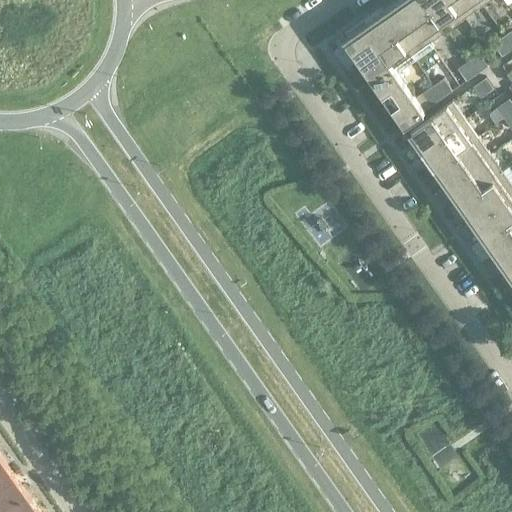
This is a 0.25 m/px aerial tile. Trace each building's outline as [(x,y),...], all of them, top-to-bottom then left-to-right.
[(447,29),(427,0),(409,0),(404,4),(430,41),(447,29)] [(465,16),(453,0),(427,0),(447,29),(465,16)] [(483,4),(479,0),(453,0),(465,16),(483,4)] [(434,47),(430,41),(404,4),(386,16),(416,59),(434,47)] [(416,59),(386,16),(368,29),(394,66),(395,66),(399,72),(416,59)] [(394,66),(368,29),(350,42),(406,122),(425,109),(399,72),(395,66),(394,66)] [(511,47),(511,45),(504,34),(494,42),(502,55),(511,47)] [(480,52),(469,59),(478,72),(488,64),(480,52)] [(478,72),(469,59),(458,67),(467,79),(478,72)] [(486,76),(474,85),(481,96),(494,87),(486,76)] [(444,77),(434,84),(443,97),(453,89),(444,77)] [(443,97),(434,84),(423,92),(432,104),(443,97)] [(511,111),(511,100),(510,97),(497,106),(505,116),(511,111)] [(467,117),(454,99),(413,127),(426,145),(467,117)] [(479,134),(467,117),(426,145),(439,163),(479,134)] [(491,152),(479,134),(439,163),(451,181),(491,152)] [(504,169),(491,152),(451,181),(464,198),(504,170),(504,169)] [(511,168),(509,165),(504,169),(504,170),(464,198),(476,216),(511,190),(511,168)] [(511,190),(476,216),(488,234),(511,216),(511,190)] [(511,216),(488,234),(501,251),(511,243),(511,216)] [(511,243),(501,251),(511,267),(511,243)] [(0,481),(13,472),(2,456),(0,456),(0,481)] [(0,506),(25,489),(13,472),(0,481),(0,506)] [(27,511),(37,506),(25,489),(0,506),(0,511),(27,511)]
